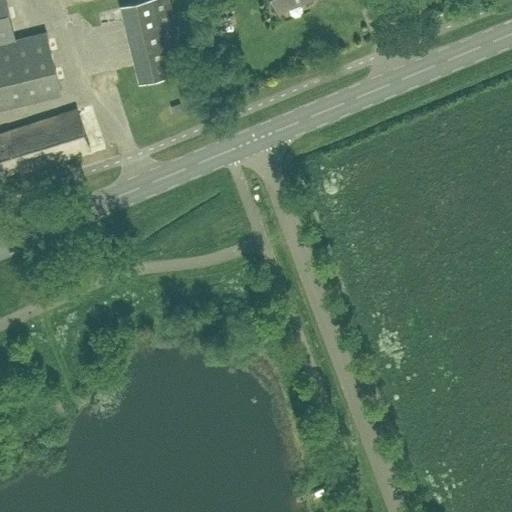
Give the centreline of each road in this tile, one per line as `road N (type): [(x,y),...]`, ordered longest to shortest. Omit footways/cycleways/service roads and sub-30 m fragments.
road 1 (unclassified): [(398,511),(257,137)]
road 2 (secondary): [(0,243),(257,137)]
road 3 (secondary): [(257,137),(511,32)]
